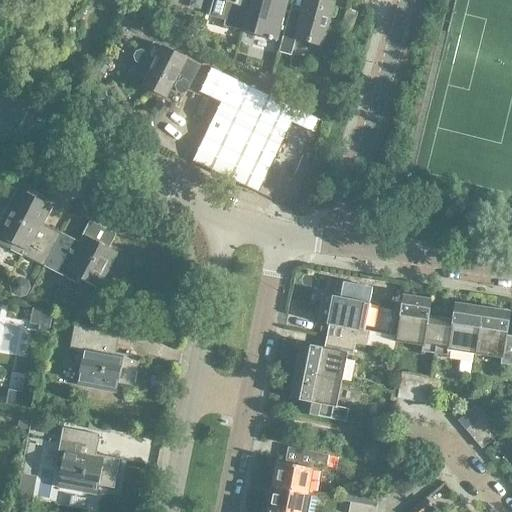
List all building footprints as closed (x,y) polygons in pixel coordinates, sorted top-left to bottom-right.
[(209,0),(207,9),(226,15),(223,26),(243,31),(252,0),(209,0)] [(252,0),(243,31),(268,39),(269,40),(270,41),(271,40),(272,40),(278,41),(289,0),(252,0)] [(292,6),(283,37),(278,54),(291,57),(296,39),(322,46),(334,4),(320,0),(305,0),(303,9),(292,6)] [(351,31),(358,13),(347,10),(341,28),(351,31)] [(182,41),(193,46),(198,35),(186,30),(182,41)] [(147,77),(143,85),(166,97),(178,74),(182,75),(180,80),(181,84),(184,86),(189,84),(198,66),(162,47),(156,59),(142,52),(138,53),(135,58),(136,63),(138,64),(135,71),(147,77)] [(37,73),(52,81),(62,57),(56,54),(45,56),(37,73)] [(221,102),(193,160),(193,161),(258,192),(298,109),(212,69),(201,92),(221,102)] [(260,73),(257,82),(269,86),(271,77),(260,73)] [(305,84),(301,99),(316,103),(320,88),(305,84)] [(9,248),(44,266),(61,232),(45,224),(56,202),(29,188),(21,203),(14,199),(9,208),(0,203),(0,243),(9,248)] [(61,232),(44,266),(79,284),(82,278),(98,287),(117,251),(110,247),(117,233),(90,220),(79,242),(61,232)] [(27,282),(19,278),(12,280),(8,288),(10,294),(18,298),(24,296),(28,289),(27,282)] [(336,281),(333,297),(369,304),(372,288),(336,281)] [(322,294),(317,322),(329,325),(326,337),(355,343),(367,345),(370,331),(365,330),(369,309),(366,309),(367,304),(375,306),(375,305),(322,294)] [(401,341),(401,342),(422,346),(422,352),(435,354),(440,324),(427,323),(431,299),(403,295),(395,348),(396,348),(397,341),(401,341)] [(401,298),(391,296),(388,307),(399,310),(401,298)] [(440,324),(435,354),(449,356),(449,350),(474,354),(481,307),(455,303),(451,326),(440,324)] [(481,307),(474,354),(501,358),(500,364),(509,365),(509,364),(511,364),(511,336),(506,335),(510,311),(481,307)] [(51,313),(35,310),(32,323),(41,325),(40,331),(48,332),(51,313)] [(76,350),(73,365),(79,366),(76,382),(116,389),(117,383),(133,386),(139,356),(115,352),(119,332),(73,323),(68,348),(76,350)] [(375,333),(373,345),(389,348),(391,336),(375,333)] [(300,344),(295,372),(342,381),(347,354),(352,355),(355,343),(326,337),(324,348),(300,344)] [(342,381),(295,372),(289,398),(302,401),(300,413),(346,422),(348,409),(337,406),(342,381)] [(414,376),(402,374),(398,398),(409,400),(414,376)] [(414,376),(409,400),(422,403),(426,378),(414,376)] [(439,381),(426,378),(422,403),(434,405),(439,381)] [(31,408),(35,385),(25,382),(22,395),(10,392),(8,404),(31,408)] [(476,405),(458,420),(465,429),(483,413),(476,405)] [(18,427),(28,429),(31,412),(21,410),(18,427)] [(483,413),(465,429),(474,438),(491,422),(483,413)] [(491,422),(474,438),(482,448),(501,432),(491,422)] [(62,467),(59,485),(98,492),(99,484),(114,487),(120,458),(96,454),(99,433),(62,427),(55,466),(62,467)] [(288,447),(286,459),(326,468),(329,455),(288,447)] [(277,462),(272,486),(309,493),(313,473),(312,472),(312,469),(277,462)] [(380,484),(378,494),(388,496),(398,488),(380,484)] [(272,486),(268,509),(280,511),(316,511),(320,496),(309,493),(272,486)] [(350,502),(376,507),(378,494),(344,487),(342,501),(350,502)] [(425,499),(410,511),(409,511),(428,511),(434,508),(425,499)] [(374,511),(376,507),(350,502),(348,511),(374,511)]
